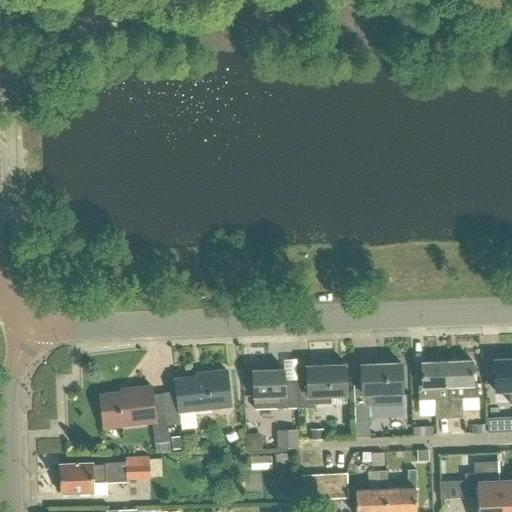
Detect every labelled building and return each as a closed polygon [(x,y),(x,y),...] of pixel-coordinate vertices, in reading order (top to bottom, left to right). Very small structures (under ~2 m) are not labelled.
[(470,360),(445,361),(448,418),(461,417),(460,398),(478,397),(478,383),(471,384),(470,360)] [(511,360),(492,361),(493,393),(508,392),(509,403),(511,402),(511,360)] [(420,363),(421,386),(417,386),(418,400),(433,399),(433,418),(448,418),(445,361),(420,363)] [(399,364),(359,366),(360,385),(352,385),(353,422),(368,421),(367,414),(401,413),(399,364)] [(296,407),(296,408),(319,407),(319,404),(332,403),(332,394),(345,393),(344,366),(305,368),(306,379),(295,380),(296,407)] [(283,380),(283,368),(252,369),(253,409),(296,407),(295,380),(295,379),(283,380)] [(177,392),(164,393),(169,442),(170,442),(168,424),(180,423),(178,412),(230,405),(225,370),(204,373),(205,376),(175,380),(177,392)] [(169,442),(164,393),(152,395),(151,386),(129,388),(130,392),(99,396),(103,428),(151,422),(154,443),(155,443),(156,453),(162,453),(170,452),(169,442)] [(432,426),(422,426),(423,436),(432,435),(432,426)] [(310,429),(310,439),(323,439),(323,429),(310,429)] [(297,430),(276,430),(277,448),(298,448),(297,430)] [(182,436),(171,437),(172,449),(184,448),(182,436)] [(92,464),(59,465),(60,494),(92,492),(93,495),(106,495),(106,482),(126,481),(126,480),(150,479),(149,462),(148,462),(147,456),(125,457),(126,462),(104,462),(105,465),(92,466),(92,464)] [(414,470),(406,470),(406,488),(384,489),(384,511),(414,511),(414,488),(415,488),(414,470)] [(384,471),(376,471),(377,489),(354,490),(354,511),(384,511),(384,489),(384,482),(384,471)] [(333,474),(334,499),(346,498),(345,473),(333,474)] [(323,499),(334,499),(333,474),(322,475),(323,499)] [(501,511),(500,482),(476,483),(475,474),(463,474),(464,498),(476,498),(476,511),(501,511)] [(300,500),(312,500),(311,475),(299,475),(300,500)] [(312,500),(323,499),(322,475),(311,475),(312,500)] [(511,511),(511,481),(500,482),(501,511),(511,511)]
